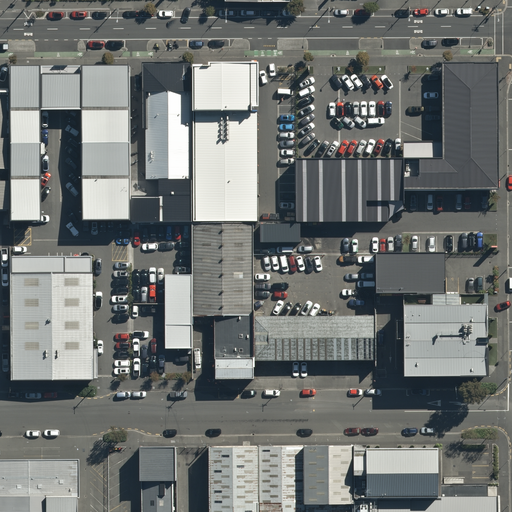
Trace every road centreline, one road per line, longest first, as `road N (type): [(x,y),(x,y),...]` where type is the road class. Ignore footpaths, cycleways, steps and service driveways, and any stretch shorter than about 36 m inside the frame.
road 1 (unclassified): [(0,413),(511,410)]
road 2 (secondary): [(511,25),(8,29)]
